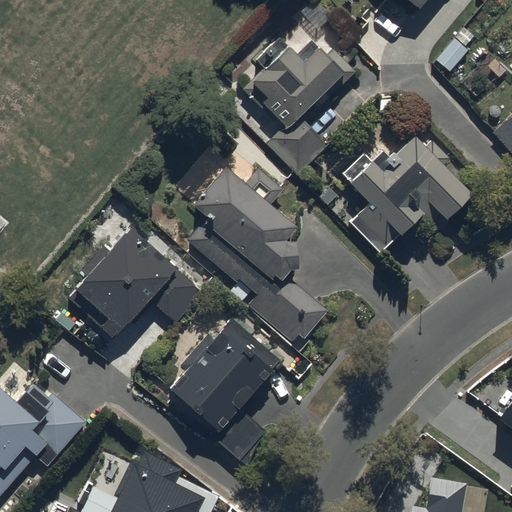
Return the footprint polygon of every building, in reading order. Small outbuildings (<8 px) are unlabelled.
[(431,0),(393,0),(415,18),(431,0)] [(331,49),(324,56),(308,41),(294,55),(276,38),(255,61),(262,68),(242,89),(280,125),(264,143),(298,175),(327,144),(301,121),(343,77),(347,81),(356,71),(331,49)] [(419,148),(410,140),(387,162),(377,152),(368,162),(359,154),(336,179),(363,204),(345,223),(377,253),(392,237),(397,242),(420,217),(426,223),(435,214),(444,223),(469,196),(437,167),(446,157),(427,139),(419,148)] [(202,225),(183,246),(232,286),(227,294),(298,352),(327,315),(286,282),(297,279),(295,252),(285,252),(298,237),(268,211),(282,195),(256,173),(242,189),(224,174),(190,214),(202,225)] [(203,290),(128,228),(112,247),(105,241),(80,272),(87,277),(69,299),(104,328),(100,333),(114,345),(129,326),(134,331),(155,306),(176,323),(203,290)] [(187,376),(168,398),(244,467),(266,439),(240,415),(283,367),(235,322),(216,343),(209,336),(179,368),(187,376)] [(0,399),(0,500),(25,472),(38,484),(88,428),(52,396),(47,402),(33,390),(14,412),(0,399)] [(114,499),(92,489),(81,511),(75,511),(68,509),(66,511),(212,511),(217,502),(178,484),(182,475),(140,456),(136,465),(131,462),(114,499)]
